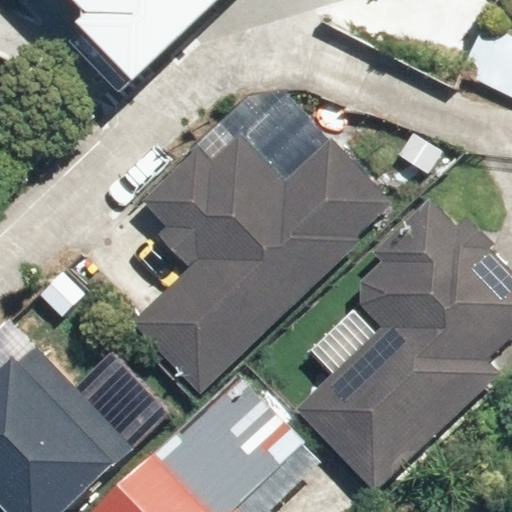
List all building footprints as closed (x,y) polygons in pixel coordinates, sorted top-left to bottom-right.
[(101,0),(111,10),(100,21),(150,71),(222,0),(101,0)] [(511,32),(501,27),(479,69),(511,86),(511,32)] [(246,121),(156,203),(208,259),(147,319),(216,389),(402,204),(333,135),(294,174),(246,121)] [(369,281),(402,316),(306,409),(384,489),(511,365),(511,258),(487,234),(485,236),(451,201),(369,281)] [(36,347),(0,381),(0,474),(2,473),(38,511),(87,511),(143,459),(36,347)] [(113,511),(249,511),(243,505),(315,437),(258,377),(113,511)]
